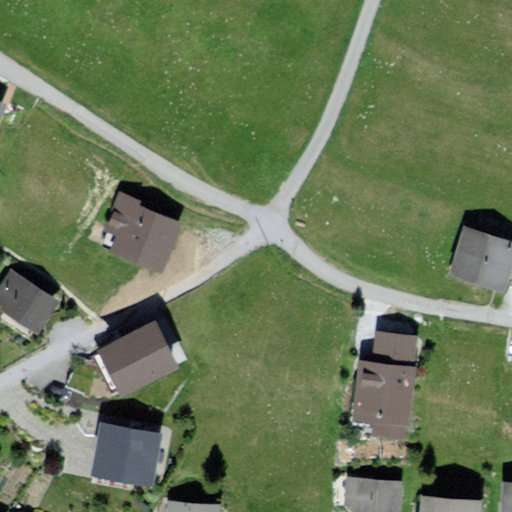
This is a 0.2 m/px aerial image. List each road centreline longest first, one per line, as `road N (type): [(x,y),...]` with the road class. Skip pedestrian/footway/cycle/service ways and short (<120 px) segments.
road 1 (residential): [(269,226),(0,64)]
road 2 (residential): [(0,381),(188,281),(269,226)]
road 3 (residential): [(511,319),(391,296),(330,273),(269,226)]
road 4 (track): [(269,226),(316,138),(370,0)]
